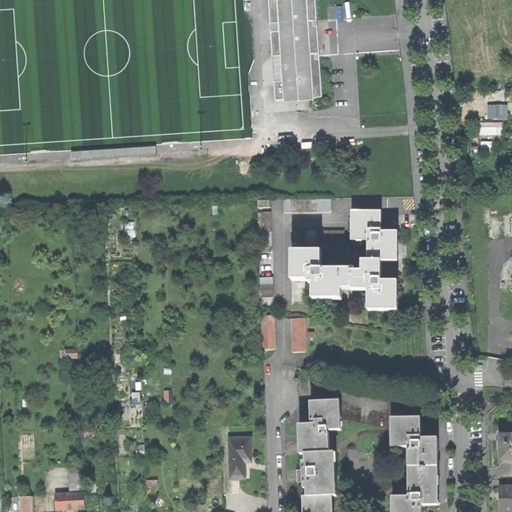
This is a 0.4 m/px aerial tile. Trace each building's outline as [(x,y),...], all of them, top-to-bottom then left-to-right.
[(267,0),(275,101),(321,98),(314,0),(267,0)] [(508,118),(507,104),(488,104),(489,119),(508,118)] [(503,134),(503,121),(482,122),(483,134),(503,134)] [(284,199),(284,213),(332,212),(331,199),(284,199)] [(258,213),(259,252),(273,252),(272,212),(258,213)] [(368,241),(369,261),(381,262),(398,262),(398,247),(398,232),(381,232),(381,212),(352,212),(352,241),(368,241)] [(292,231),(292,244),(306,244),(306,231),(292,231)] [(318,231),(318,244),(345,244),(345,231),(318,231)] [(292,280),(309,280),(309,283),(314,283),(314,300),(328,300),(343,300),(343,290),(348,296),(348,278),(352,271),(322,271),(322,252),(292,252),(292,280)] [(398,282),(381,282),(381,262),(369,261),(362,261),(363,272),(348,278),(348,296),(368,290),(369,311),(384,311),(398,311),(398,282)] [(261,298),(274,298),(274,284),(261,284),(261,298)] [(262,316),(263,350),(276,349),(275,316),(262,316)] [(293,319),(294,352),(307,352),(306,319),(293,319)] [(63,377),(63,385),(79,384),(79,376),(63,377)] [(317,443),(330,442),(330,434),(329,434),(328,431),(342,430),(341,402),(312,403),(312,413),(312,422),(320,422),(320,425),(300,426),(300,436),(317,435),(317,443)] [(423,449),(438,449),(438,444),(438,439),(421,439),(421,419),(391,419),(392,447),(408,447),(408,457),(423,457),(423,449)] [(306,454),(330,453),(330,442),(317,443),(317,435),(300,436),(301,454),(306,454)] [(501,448),(501,460),(511,460),(511,436),(501,436),(501,448)] [(245,469),(250,469),(249,462),(251,462),(250,439),(229,439),(231,479),(245,479),(245,469)] [(423,457),(408,457),(408,488),(423,488),(424,495),(439,495),(438,449),(423,449),(423,457)] [(300,477),(300,482),(305,482),(305,490),(308,489),(308,499),(333,497),(333,496),(337,496),(336,453),(330,453),(306,454),(306,463),(304,463),(304,471),(299,471),(300,477)] [(70,495),(84,494),(83,467),(68,467),(70,495)] [(502,500),(501,511),(511,511),(511,487),(502,487),(502,500)] [(392,511),(422,511),(422,505),(439,505),(439,500),(439,495),(424,495),(423,488),(408,488),(409,498),(392,498),(392,511)] [(84,494),(70,495),(56,495),(57,510),(85,509),(84,494)] [(319,508),(318,511),(334,511),(333,497),(308,499),(304,499),(305,509),(319,508)] [(20,511),(34,511),(33,498),(20,498),(20,506),(20,511)]
